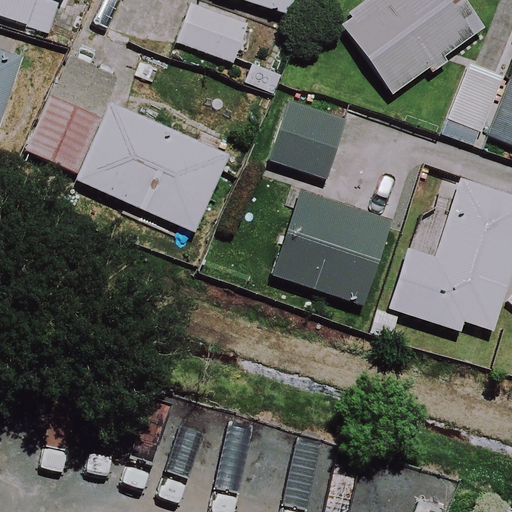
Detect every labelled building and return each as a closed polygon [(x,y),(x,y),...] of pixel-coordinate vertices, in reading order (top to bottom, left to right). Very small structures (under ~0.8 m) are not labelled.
[(55,10),(25,0),(0,0),(0,19),(46,36),(55,10)] [(290,0),(227,0),(285,18),(290,0)] [(480,32),(455,0),(369,0),(336,26),(392,99),(480,32)] [(246,25),(189,5),(174,45),(231,66),(246,25)] [(0,123),(20,62),(0,55),(0,123)] [(498,79),(467,67),(445,123),(476,135),(498,79)] [(511,85),(508,84),(487,135),(511,145),(511,85)] [(53,98),(27,156),(72,176),(69,182),(191,235),(224,159),(109,108),(104,120),(53,98)] [(344,123),(289,106),(270,165),(325,182),(344,123)] [(403,255),(385,312),(457,335),(460,325),(488,334),(511,258),(511,202),(456,185),(431,264),(403,255)] [(386,230),(296,197),(265,278),(356,312),(386,230)]
